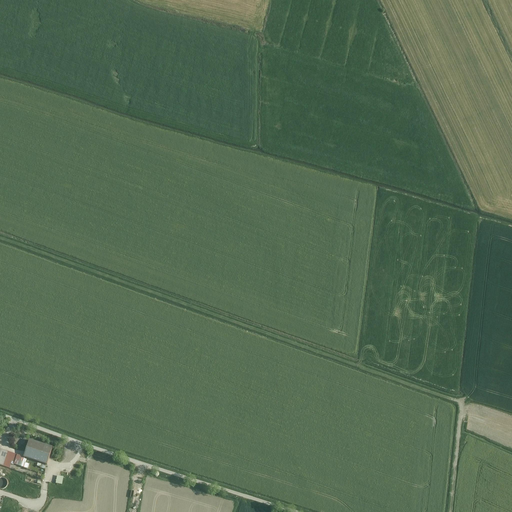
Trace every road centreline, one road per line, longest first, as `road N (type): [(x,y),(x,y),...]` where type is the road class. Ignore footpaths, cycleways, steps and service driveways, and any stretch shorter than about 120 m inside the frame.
road 1 (track): [(0,239),(462,403)]
road 2 (unclassified): [(0,415),(294,511)]
road 3 (track): [(388,0),(483,202)]
